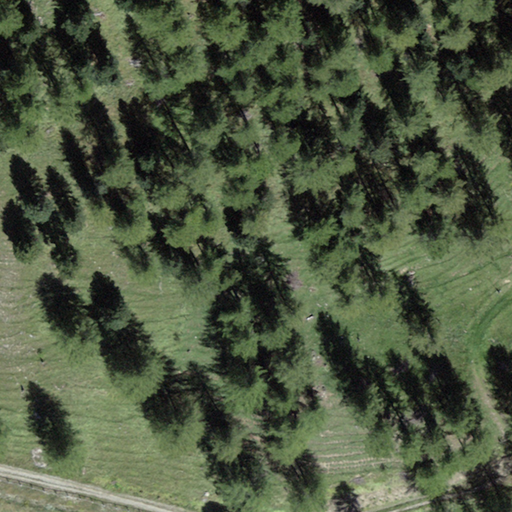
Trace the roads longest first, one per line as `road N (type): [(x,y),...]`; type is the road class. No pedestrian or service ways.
road 1 (track): [(392,511),(479,486),(505,465),(503,417),(477,352),(511,272)]
road 2 (track): [(0,476),(181,511)]
